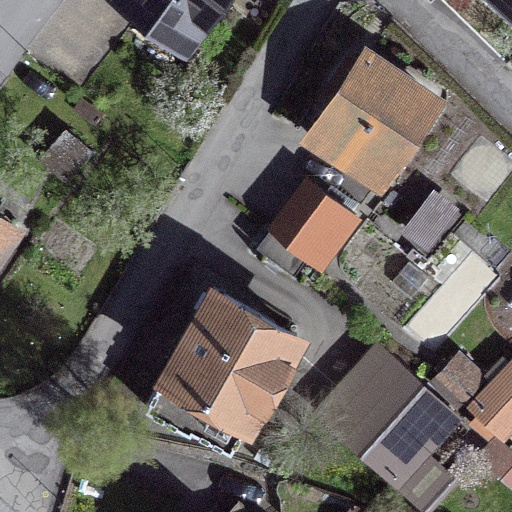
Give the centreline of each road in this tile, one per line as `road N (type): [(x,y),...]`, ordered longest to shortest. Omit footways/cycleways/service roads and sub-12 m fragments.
road 1 (residential): [(329,0),(83,407),(0,441)]
road 2 (residential): [(396,0),(511,100)]
